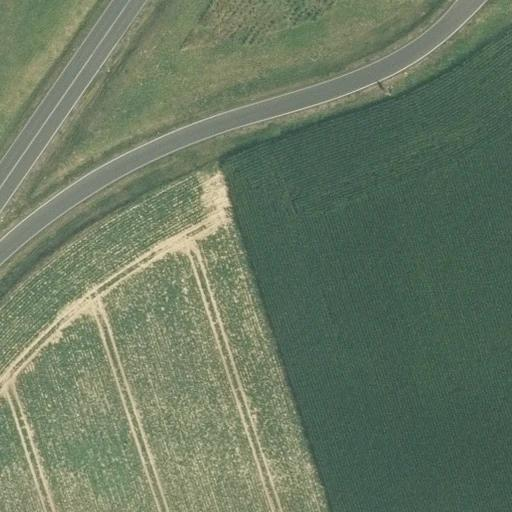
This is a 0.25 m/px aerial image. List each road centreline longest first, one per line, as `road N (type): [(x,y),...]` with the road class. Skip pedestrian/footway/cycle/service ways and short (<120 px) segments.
road 1 (primary): [(0,256),(78,191),(168,144),(364,78),(448,30),(475,0)]
road 2 (primary): [(0,191),(131,0)]
